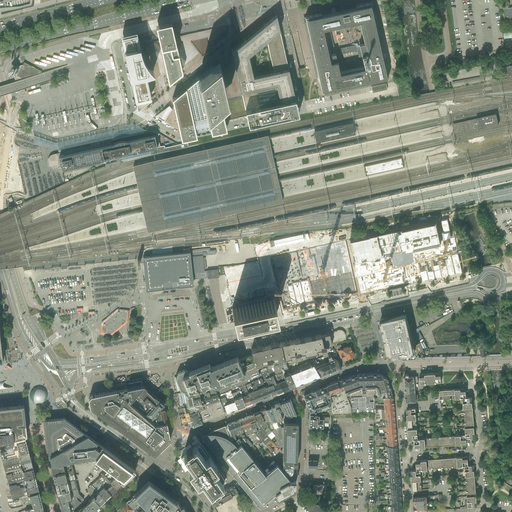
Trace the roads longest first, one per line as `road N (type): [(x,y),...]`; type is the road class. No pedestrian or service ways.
road 1 (unclassified): [(208,0),(206,24),(117,46),(134,110),(178,135),(301,109),(280,11)]
road 2 (tertiary): [(470,286),(78,371)]
road 3 (secondary): [(0,49),(196,0)]
road 4 (tertiary): [(206,511),(75,405),(68,389)]
road 5 (residential): [(404,455),(396,364),(487,363)]
road 6 (unknown): [(180,113),(171,42),(185,40),(201,109)]
road 7 (tertiary): [(61,371),(23,310),(0,233)]
road 8 (residential): [(296,391),(303,413),(299,490),(263,511)]
road 9 (tertiary): [(0,262),(22,330),(61,371)]
